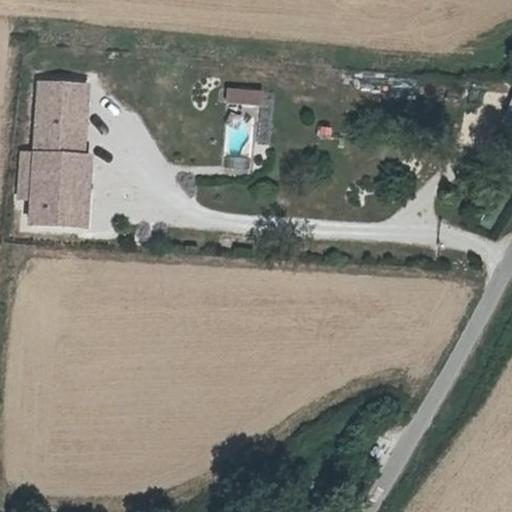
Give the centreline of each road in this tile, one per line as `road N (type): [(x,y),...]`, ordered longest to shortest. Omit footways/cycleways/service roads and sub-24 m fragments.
road 1 (unknown): [(511,254),(422,237),(199,218),(156,195),(124,164)]
road 2 (tertiary): [(366,511),(511,255)]
